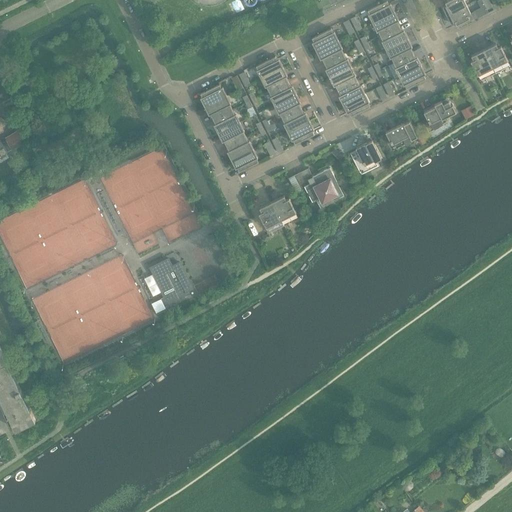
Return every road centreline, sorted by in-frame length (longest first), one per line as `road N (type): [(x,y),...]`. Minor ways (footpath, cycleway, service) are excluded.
road 1 (residential): [(337,131),(449,75),(437,49)]
road 2 (residential): [(178,95),(290,39)]
road 3 (residential): [(227,187),(337,131)]
